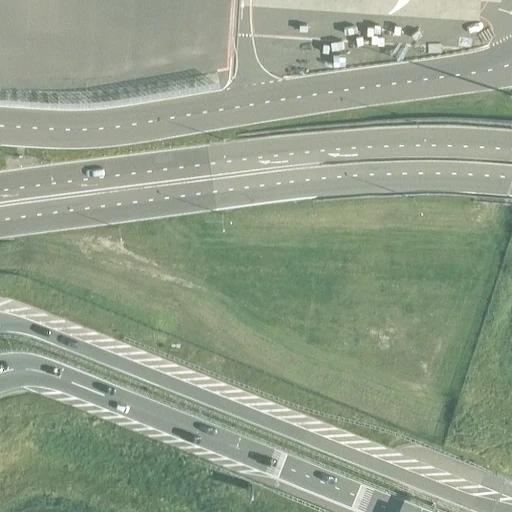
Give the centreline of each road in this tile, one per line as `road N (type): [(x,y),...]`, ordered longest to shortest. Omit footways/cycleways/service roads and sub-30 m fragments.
road 1 (motorway): [(503,511),(32,329),(0,325)]
road 2 (trunk): [(0,376),(40,372),(392,511)]
